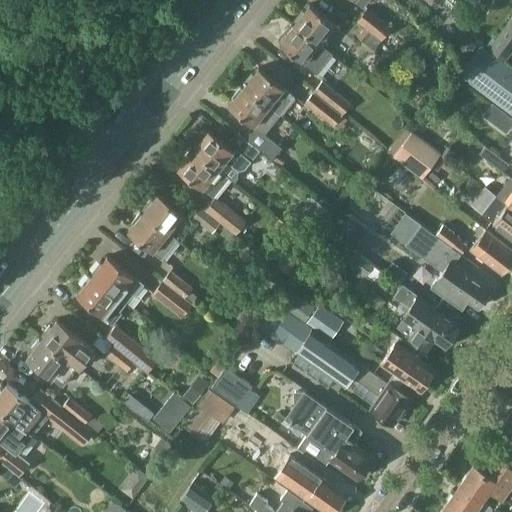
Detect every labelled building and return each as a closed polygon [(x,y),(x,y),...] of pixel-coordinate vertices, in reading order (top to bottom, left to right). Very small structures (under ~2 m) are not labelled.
[(309,3),(294,22),(320,43),(336,24),(309,3)] [(357,20),(365,26),(371,32),(381,39),(391,25),(367,6),(357,20)] [(511,14),(488,47),(506,60),(511,51),(511,14)] [(320,43),(294,22),(278,41),(305,62),(320,43)] [(371,32),(365,26),(358,36),(374,48),(380,40),(371,33),(371,32)] [(455,43),(469,53),(479,41),(464,30),(455,43)] [(511,115),(511,67),(479,43),(457,73),(511,115)] [(259,66),(244,85),(280,114),(295,95),(259,66)] [(322,80),(313,91),(342,114),(351,103),(322,80)] [(253,124),(243,136),(259,149),(271,158),(281,146),(265,132),(280,114),(244,85),(229,104),(253,124)] [(342,114),(313,91),(304,102),(333,125),(334,123),(340,127),(347,118),(342,114)] [(511,117),(492,102),(479,118),(511,143),(511,117)] [(407,126),(388,152),(420,176),(440,151),(407,126)] [(208,129),(193,148),(220,169),(227,160),(238,169),(245,167),(259,149),(243,136),(237,131),(227,144),(208,129)] [(478,153),(502,171),(509,162),(485,144),(478,153)] [(220,169),(193,148),(178,167),(205,188),(220,169)] [(511,178),(497,198),(511,208),(511,178)] [(472,201),(484,209),(497,190),(484,182),(472,201)] [(157,192),(142,211),(169,232),(184,213),(157,192)] [(204,209),(219,221),(236,234),(246,220),(214,196),(204,209)] [(511,208),(497,198),(484,215),(493,221),(492,223),(511,236),(511,208)] [(212,231),(219,221),(204,209),(193,201),(186,211),(212,231)] [(310,242),(333,213),(319,201),(295,230),(310,242)] [(169,232),(142,211),(127,230),(161,257),(177,238),(169,232)] [(436,262),(449,243),(435,234),(420,223),(408,242),(436,262)] [(443,223),(435,234),(449,243),(461,252),(467,244),(458,238),(460,236),(443,223)] [(469,247),(501,272),(511,258),(511,247),(485,227),(469,247)] [(107,255),(92,275),(126,301),(133,292),(134,293),(142,283),(107,255)] [(477,308),(477,307),(491,288),(490,287),(489,288),(444,257),(438,266),(442,270),(431,287),(462,308),(467,300),(476,306),(476,307),(477,308)] [(170,269),(162,279),(185,296),(193,286),(170,269)] [(126,301),(92,275),(77,294),(112,322),(120,311),(119,310),(126,301)] [(192,302),(185,296),(162,279),(152,293),(181,316),(192,302)] [(394,294),(411,305),(403,316),(404,317),(398,325),(408,333),(407,334),(428,348),(435,339),(444,346),(459,325),(401,284),(394,294)] [(313,303),(303,297),(292,289),(281,305),(292,313),(304,322),(310,314),(307,312),(313,303)] [(345,385),(361,362),(342,348),(304,322),(292,313),(281,305),(272,299),(256,323),(345,385)] [(344,320),(319,302),(306,321),(330,338),(344,320)] [(41,338),(77,365),(79,367),(94,348),(56,319),(41,338)] [(105,337),(112,343),(134,360),(147,371),(157,358),(115,323),(105,337)] [(361,362),(363,364),(365,365),(376,349),(353,332),(342,348),(361,362)] [(77,365),(41,338),(40,340),(39,339),(31,348),(32,349),(26,357),(62,385),(77,365)] [(393,369),(420,388),(434,368),(395,340),(388,350),(400,359),(393,369)] [(126,370),(134,360),(112,343),(104,352),(126,370)] [(365,365),(363,364),(355,377),(380,394),(371,407),(393,422),(411,397),(388,382),(365,365)] [(226,396),(240,377),(227,368),(214,387),(226,396)] [(192,404),(208,383),(197,374),(181,395),(192,404)] [(239,404),(253,386),(240,377),(226,396),(239,404)] [(0,407),(33,434),(47,415),(82,443),(92,430),(83,423),(62,406),(39,388),(30,400),(7,381),(0,389),(0,407)] [(220,421),(223,422),(235,405),(209,388),(198,403),(197,403),(182,425),(206,441),(208,439),(220,421)] [(352,423),(304,390),(285,417),(301,428),(333,451),(344,435),(352,440),(360,429),(353,424),(353,423),(352,422),(352,423)] [(91,413),(69,396),(62,406),(83,423),(91,413)] [(166,401),(152,418),(169,431),(182,414),(166,401)] [(18,422),(0,407),(0,459),(3,462),(19,474),(29,462),(18,453),(33,434),(18,422)] [(511,408),(501,424),(511,432),(511,408)] [(324,465),(328,459),(342,468),(343,467),(358,477),(372,456),(355,445),(356,443),(352,440),(344,435),(333,451),(301,428),(291,442),(324,465)] [(288,484),(328,511),(333,511),(347,493),(303,462),(302,465),(276,446),(261,466),(288,485),(288,484)] [(473,464),(459,483),(482,499),(489,488),(502,497),(511,482),(511,468),(493,455),(482,471),(473,464)] [(21,476),(19,474),(3,462),(0,465),(0,473),(14,485),(21,476)] [(234,482),(225,475),(220,482),(229,489),(234,482)] [(179,499),(197,511),(203,511),(214,498),(191,482),(179,499)] [(459,483),(445,503),(458,511),(472,511),(476,507),(482,511),(488,511),(493,506),(482,499),(459,483)] [(249,503),(256,508),(261,511),(305,511),(310,504),(287,488),(280,498),(282,500),(275,510),(261,501),(264,497),(256,492),(249,503)] [(128,506),(135,511),(157,511),(161,507),(139,491),(128,506)] [(34,511),(39,504),(29,498),(23,510),(24,511),(23,511),(34,511)] [(458,511),(445,503),(438,511),(458,511)]
